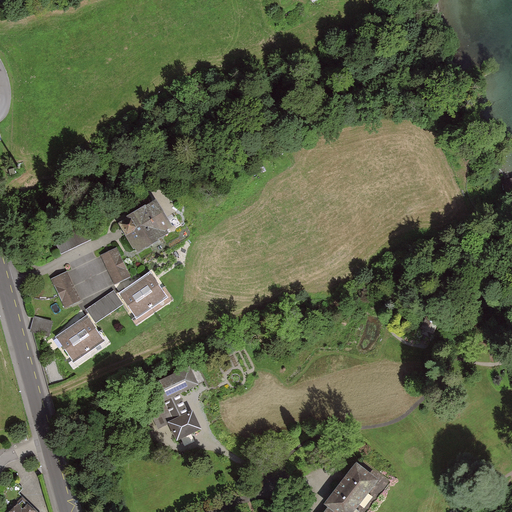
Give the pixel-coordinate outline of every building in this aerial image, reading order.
[(511,175),(503,179),(510,199),(511,198),(511,175)] [(123,222),(140,250),(177,227),(160,200),(123,222)] [(57,244),(62,254),(91,241),(86,231),(57,244)] [(115,285),(131,277),(117,248),(101,256),(115,285)] [(81,301),(67,271),(51,279),(65,308),(81,301)] [(167,297),(151,275),(120,296),(136,319),(167,297)] [(124,306),(114,291),(86,310),(96,325),(124,306)] [(35,318),(31,332),(49,337),(53,322),(35,318)] [(104,341),(88,318),(57,339),(73,362),(104,341)] [(148,407),(157,427),(167,422),(176,441),(202,429),(193,410),(188,412),(179,392),(199,383),(190,365),(153,383),(161,401),(148,407)] [(329,505),(323,511),(354,511),(381,479),(358,461),(325,502),(329,505)] [(38,511),(22,497),(7,511),(38,511)]
